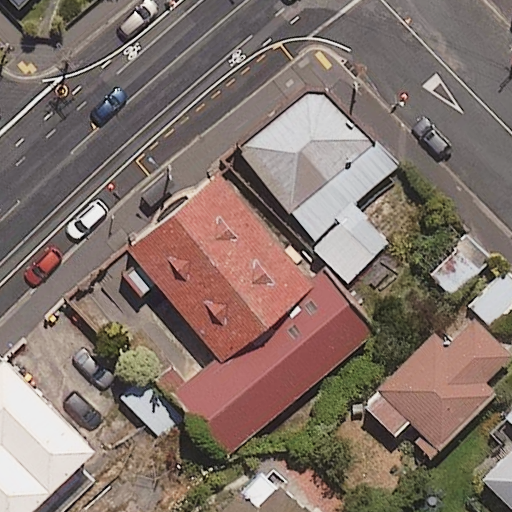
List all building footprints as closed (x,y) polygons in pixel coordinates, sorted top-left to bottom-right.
[(38,0),(15,0),(28,11),(38,0)] [(287,206),(367,138),(314,75),(233,143),(287,206)] [(289,208),(315,239),(311,243),(342,278),(386,241),(351,200),(395,162),(373,136),(369,140),(367,138),(287,206),(289,208)] [(115,235),(210,350),(304,273),(208,158),(115,235)] [(226,454),(377,329),(320,259),(304,273),(210,350),(168,385),(226,454)] [(511,273),(499,261),(461,298),(487,324),(511,298),(511,273)] [(511,355),(511,350),(465,308),(440,335),(425,321),(356,395),(390,426),(403,413),(433,441),(511,355)] [(0,511),(18,511),(87,446),(0,356),(0,511)] [(143,379),(123,400),(162,438),(182,417),(143,379)] [(511,432),(476,469),(511,505),(511,507),(507,511),(511,511),(511,394),(499,408),(511,421),(511,432)] [(303,511),(253,460),(200,511),(303,511)]
